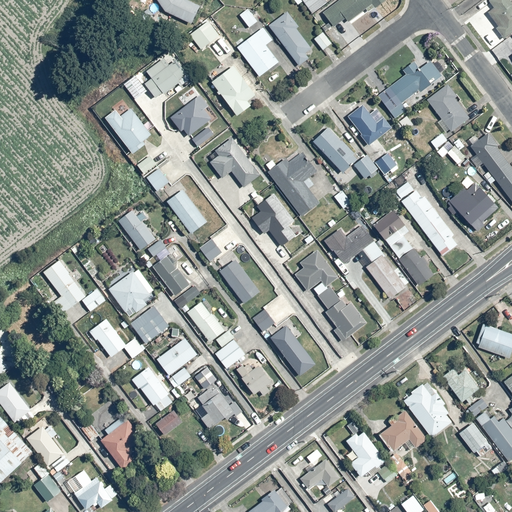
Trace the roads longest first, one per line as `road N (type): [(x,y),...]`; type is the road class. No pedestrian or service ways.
road 1 (secondary): [(181,511),(511,263)]
road 2 (residential): [(288,101),(422,0)]
road 3 (residential): [(511,110),(424,0)]
